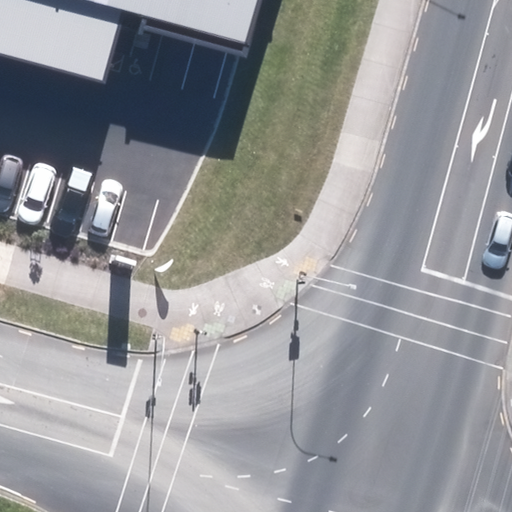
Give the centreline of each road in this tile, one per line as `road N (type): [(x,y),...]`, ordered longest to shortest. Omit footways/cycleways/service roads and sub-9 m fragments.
road 1 (secondary): [(511,12),(372,511)]
road 2 (tertiary): [(0,410),(316,511)]
